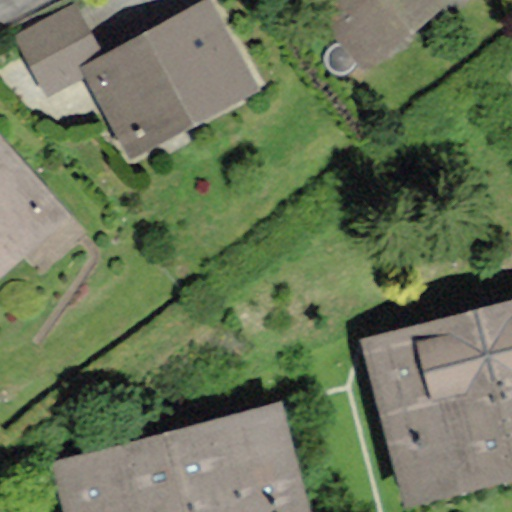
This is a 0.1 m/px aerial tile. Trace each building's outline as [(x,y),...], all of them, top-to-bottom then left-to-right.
[(322,0),(372,60),(444,0),(322,0)] [(209,5),(88,68),(130,148),(251,85),(209,5)] [(96,52),(75,10),(19,37),(40,80),(96,52)] [(0,265),(22,246),(41,267),(80,232),(0,144),(0,265)] [(511,309),(371,348),(415,505),(511,477),(511,309)] [(300,511),(275,415),(62,470),(73,511),(300,511)]
